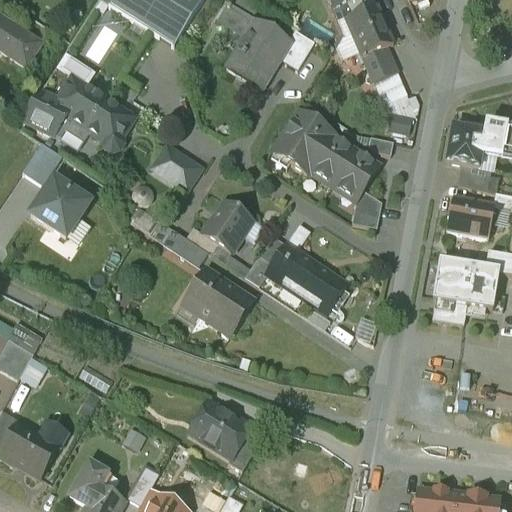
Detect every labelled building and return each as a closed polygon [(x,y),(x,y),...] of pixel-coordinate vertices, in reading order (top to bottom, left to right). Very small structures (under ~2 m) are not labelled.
[(206,0),(101,0),(99,5),(100,6),(108,11),(133,27),(146,35),(173,52),(206,0)] [(344,0),(327,0),(333,11),(346,5),(344,0)] [(333,11),(331,12),(337,25),(365,13),(358,0),(357,0),(346,5),(333,11)] [(108,11),(100,6),(95,14),(103,19),(108,11)] [(393,49),(376,10),(345,23),(362,62),(386,52),(393,49)] [(288,46),(257,26),(256,25),(256,26),(248,21),(240,34),(247,39),(226,74),(227,75),(227,74),(259,94),(259,95),(260,95),(279,65),(290,46),(289,45),(289,46),(288,46)] [(0,24),(0,55),(25,72),(39,50),(0,24)] [(146,35),(133,27),(129,33),(142,42),(146,35)] [(314,48),(295,36),(288,46),(289,46),(289,45),(290,46),(279,65),(297,76),(314,48)] [(386,52),(362,62),(371,84),(383,78),(386,83),(397,78),(386,52)] [(406,101),(397,78),(386,83),(383,78),(371,84),(382,111),(406,101)] [(87,91),(72,81),(71,83),(65,79),(50,102),(39,97),(21,125),(54,142),(55,140),(61,143),(66,129),(63,127),(66,122),(102,145),(104,152),(110,156),(118,155),(123,148),(121,141),(133,123),(103,104),(101,106),(84,95),(87,91)] [(406,101),(382,111),(391,119),(410,123),(419,119),(420,113),(415,102),(408,104),(406,101)] [(334,140),(298,117),(273,158),(308,180),(310,178),(332,142),(334,140)] [(410,123),(391,119),(388,136),(406,139),(410,123)] [(511,134),(485,130),(484,138),(481,155),(511,161),(511,134)] [(484,138),(452,133),(446,169),(461,172),(478,175),(479,173),(481,155),(484,138)] [(332,142),(310,178),(332,192),(354,157),(332,142)] [(393,148),(370,143),(368,153),(377,159),(390,161),(393,148)] [(62,164),(41,150),(22,179),(42,193),(62,164)] [(200,174),(167,152),(152,174),(186,196),(200,174)] [(354,157),(332,192),(356,207),(363,197),(378,172),(354,157)] [(478,175),(461,172),(457,191),(481,196),(486,175),(479,173),(478,175)] [(88,209),(53,185),(30,220),(65,244),(88,209)] [(381,208),(363,197),(356,207),(352,229),(376,234),(381,208)] [(511,202),(495,199),(493,210),(494,210),(493,213),(511,216),(511,202)] [(493,210),(453,202),(446,238),(487,246),(493,213),(494,210),(493,210)] [(240,217),(224,207),(203,239),(202,240),(231,260),(243,241),(242,240),(251,226),(252,227),(253,226),(251,224),(250,225),(239,218),(240,217)] [(231,260),(202,240),(203,239),(193,233),(186,244),(208,259),(224,269),(231,260)] [(186,244),(172,235),(163,250),(198,274),(208,259),(186,244)] [(346,292),(286,250),(272,270),(265,279),(266,280),(327,321),(346,292)] [(511,262),(508,261),(488,258),(485,274),(499,277),(498,279),(511,281),(511,262)] [(259,262),(244,283),(259,292),(266,280),(265,279),(272,270),(259,262)] [(485,274),(439,267),(433,306),(436,307),(466,312),(492,316),(498,279),(499,277),(485,274)] [(252,308),(206,277),(184,310),(185,311),(186,309),(199,317),(197,319),(230,341),(252,308)] [(466,312),(436,307),(433,326),(463,331),(466,312)] [(33,361),(8,346),(0,360),(0,374),(18,386),(33,361)] [(231,423),(207,408),(194,430),(214,442),(209,452),(230,465),(232,466),(248,440),(250,435),(245,431),(247,428),(234,420),(231,423)] [(65,440),(46,428),(38,442),(58,454),(65,440)] [(38,442),(16,430),(8,443),(0,457),(0,464),(14,473),(15,471),(40,485),(58,454),(38,442)] [(0,457),(8,443),(0,437),(0,457)] [(248,440),(232,466),(230,465),(228,470),(242,478),(259,447),(248,440)] [(107,479),(88,469),(69,503),(85,511),(122,511),(125,508),(99,493),(107,479)] [(145,472),(127,505),(139,511),(148,498),(148,499),(159,480),(145,472)] [(446,498),(434,497),(434,498),(418,496),(416,511),(496,511),(498,506),(485,504),(485,503),(468,501),(468,502),(446,499),(446,498)] [(148,499),(148,498),(139,511),(169,511),(170,511),(148,499)] [(210,499),(202,511),(223,511),(226,508),(210,499)]
